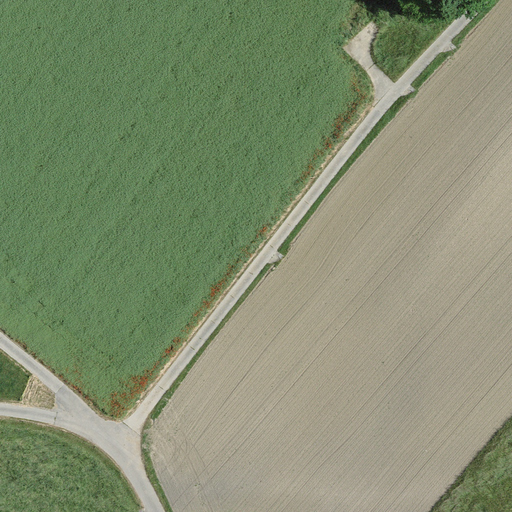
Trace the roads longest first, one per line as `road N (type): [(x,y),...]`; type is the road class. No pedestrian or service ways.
road 1 (track): [(485,0),(402,88),(109,443),(0,337)]
road 2 (track): [(154,511),(109,443),(61,417),(0,410)]
